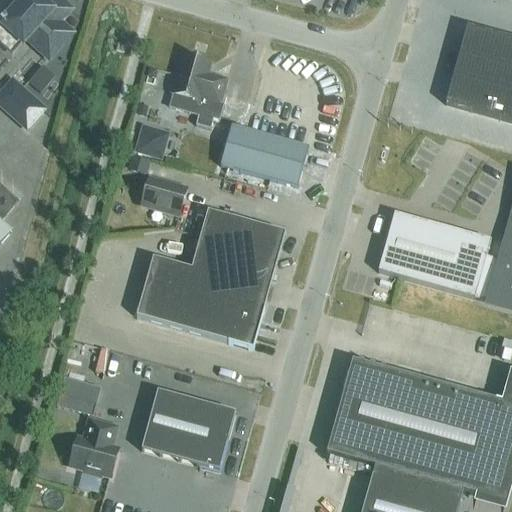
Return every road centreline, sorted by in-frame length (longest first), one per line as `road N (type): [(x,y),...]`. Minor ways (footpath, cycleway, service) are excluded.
road 1 (unclassified): [(381,59),(255,511)]
road 2 (unclassified): [(165,0),(381,59)]
